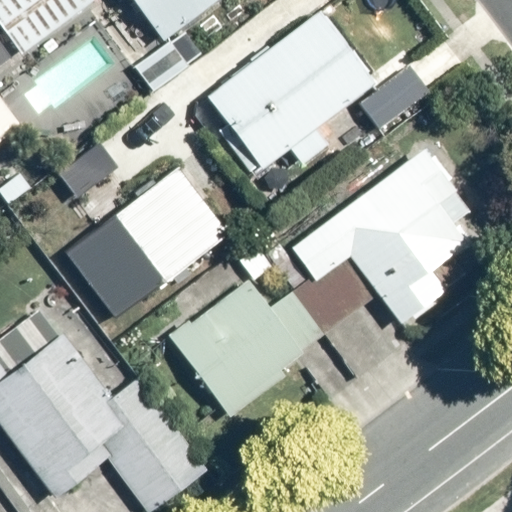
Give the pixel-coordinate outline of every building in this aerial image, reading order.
[(0,0),(0,66),(19,53),(22,58),(102,0),(0,0)] [(135,0),(164,37),(212,0),(135,0)] [(375,79),(321,8),(208,93),(262,165),(288,145),(301,162),(326,143),(313,126),(375,79)] [(0,156),(24,137),(0,107),(0,156)] [(468,205),(422,143),(287,243),(314,278),(347,254),(398,322),(439,292),(424,272),(468,239),(451,217),(468,205)] [(152,247),(97,175),(49,211),(104,284),(152,247)] [(270,307),(247,277),(169,336),(228,414),(280,374),(277,369),(323,334),(291,291),(270,307)] [(111,395),(39,299),(0,328),(0,421),(54,495),(107,456),(148,511),(205,469),(137,376),(111,395)]
